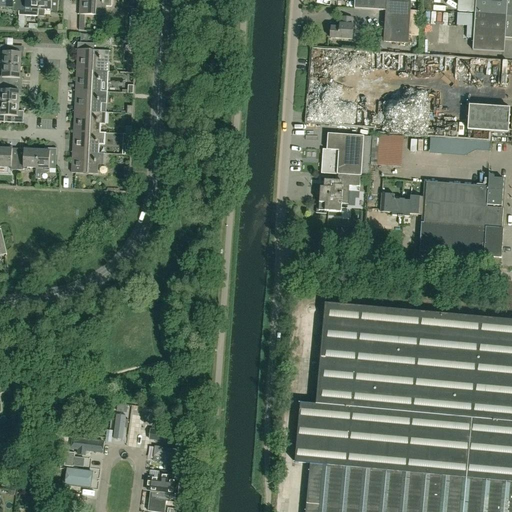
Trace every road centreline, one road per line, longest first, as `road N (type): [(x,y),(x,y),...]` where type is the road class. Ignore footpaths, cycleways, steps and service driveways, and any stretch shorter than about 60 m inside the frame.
road 1 (unclassified): [(511,277),(278,255),(297,0)]
road 2 (tertiary): [(0,302),(77,288),(113,267),(136,239),(151,190),(160,0)]
road 3 (track): [(267,511),(278,255)]
road 4 (residential): [(31,134),(35,54),(64,55),(61,135)]
road 5 (residential): [(101,511),(106,462),(115,451),(141,459),(134,511)]
